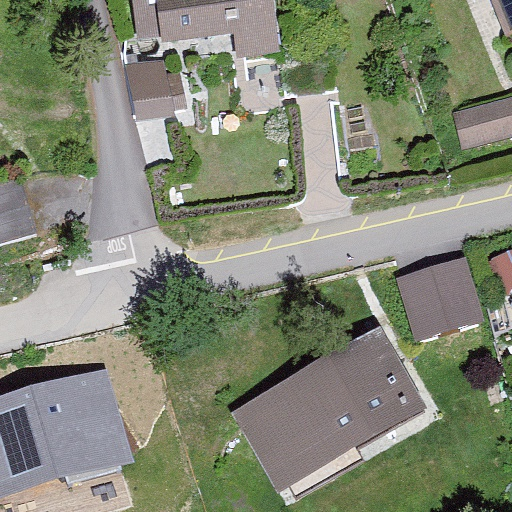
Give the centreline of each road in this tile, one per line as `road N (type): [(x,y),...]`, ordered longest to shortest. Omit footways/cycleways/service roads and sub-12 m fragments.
road 1 (residential): [(139,295),(511,206)]
road 2 (residential): [(84,0),(139,295)]
road 3 (residential): [(139,295),(0,328)]
